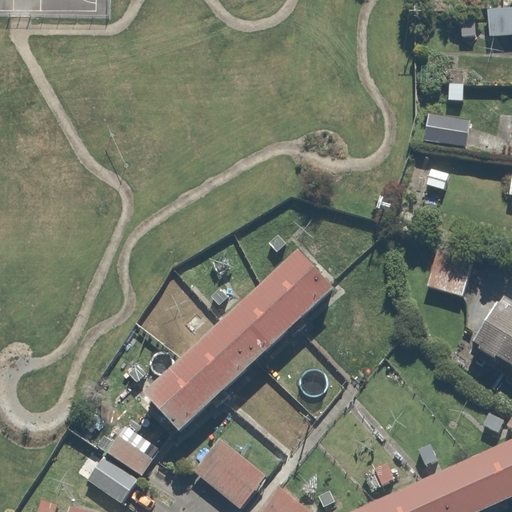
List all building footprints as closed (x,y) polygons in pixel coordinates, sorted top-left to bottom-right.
[(511,0),(499,0),(499,7),(491,7),(490,32),(511,32),(511,112),(498,111),(496,144),(511,145),(511,0)] [(483,118),(430,110),(425,139),(478,147),(483,118)] [(299,247),(144,388),(180,428),(335,287),(299,247)] [(511,298),(508,296),(478,346),(511,366),(511,298)] [(511,419),(492,446),(341,511),(475,511),(511,495),(511,419)] [(164,459),(125,427),(108,447),(147,479),(164,459)] [(266,473),(218,436),(191,471),(239,508),(266,473)] [(135,477),(104,454),(87,477),(118,501),(135,477)] [(312,511),(279,485),(257,511),(312,511)]
